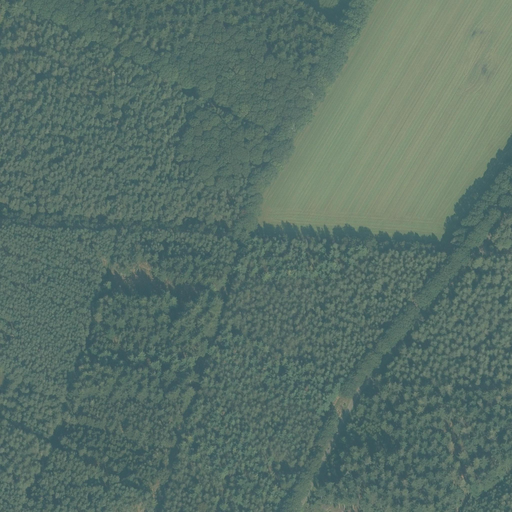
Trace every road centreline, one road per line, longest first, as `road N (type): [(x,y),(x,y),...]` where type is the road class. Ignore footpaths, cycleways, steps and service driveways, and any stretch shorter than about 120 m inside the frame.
road 1 (unclassified): [(298,511),(373,370),(511,213)]
road 2 (track): [(156,511),(241,234)]
road 3 (track): [(241,234),(511,253)]
road 4 (track): [(0,219),(241,234)]
road 5 (track): [(241,234),(249,192),(345,38)]
